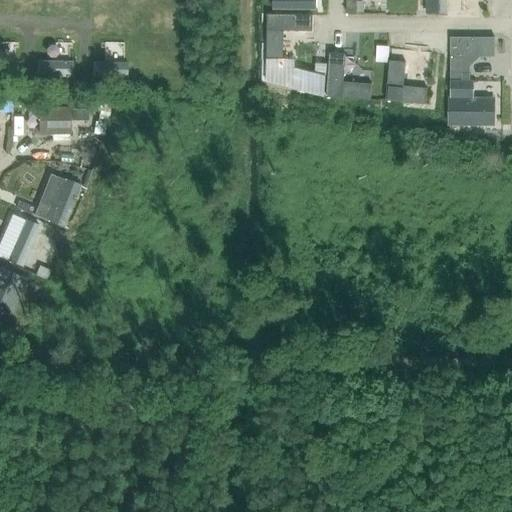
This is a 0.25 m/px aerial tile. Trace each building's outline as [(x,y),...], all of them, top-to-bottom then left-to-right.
[(271,0),(271,10),(315,10),(315,0),(271,0)] [(445,0),(425,0),(426,13),(445,13),(445,0)] [(311,15),(267,15),(266,59),(282,59),(282,31),(310,31),(311,15)] [(450,38),(450,80),(469,80),(469,67),(479,57),(494,57),(494,38),(450,38)] [(344,54),(328,53),(325,97),(369,100),(370,84),(342,82),(344,54)] [(125,75),(125,57),(87,58),(87,76),(125,75)] [(0,76),(13,76),(13,58),(0,58),(0,76)] [(71,76),(71,58),(32,58),(32,76),(71,76)] [(404,62),(389,61),(385,100),(425,104),(426,88),(402,86),(404,62)] [(268,65),(263,84),(318,96),(322,77),(268,65)] [(484,99),(448,99),(448,125),(484,125),(484,99)] [(41,104),(41,131),(71,131),(71,104),(41,104)] [(63,227),(79,185),(64,180),(48,222),(63,227)] [(0,201),(0,213),(6,216),(10,205),(0,201)] [(21,267),(39,226),(25,220),(6,261),(21,267)] [(0,313),(9,318),(25,280),(0,268),(0,313)]
